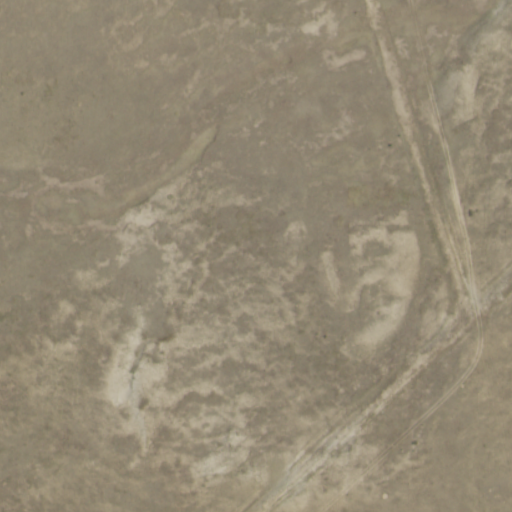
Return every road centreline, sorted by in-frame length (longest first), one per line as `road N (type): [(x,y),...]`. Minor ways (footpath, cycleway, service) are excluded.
road 1 (track): [(359,0),(410,162),(410,205),(453,321)]
road 2 (track): [(263,511),(426,363),(453,321),(511,306)]
